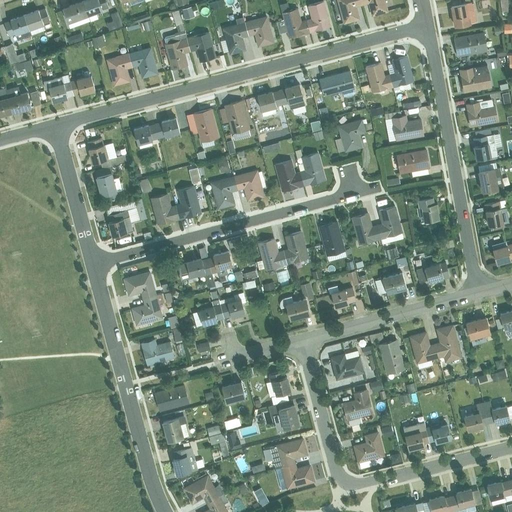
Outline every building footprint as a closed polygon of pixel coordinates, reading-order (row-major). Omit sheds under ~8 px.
[(102,10),(109,8),(106,0),(86,0),(83,1),(91,20),(91,21),(99,18),(97,13),(102,11),(102,10)] [(224,6),(222,0),(217,0),(209,2),(211,8),(213,7),(214,9),(224,6)] [(363,5),(361,0),(338,0),(344,23),(359,19),(356,7),(363,5)] [(372,15),(388,11),(384,0),(361,0),(363,5),(369,4),(372,15)] [(507,0),(499,0),(502,12),(508,12),(507,0)] [(91,20),(83,1),(69,6),(70,7),(63,9),(70,28),(91,20)] [(310,32),(330,27),(323,2),(308,6),(311,19),(307,20),(310,32)] [(455,26),(477,22),(473,2),(451,6),(455,26)] [(310,32),(307,20),(302,21),(298,8),(290,11),(288,3),(280,4),(290,38),(310,32)] [(183,14),(181,14),(182,19),(185,18),(185,20),(195,17),(192,7),(182,9),(183,14)] [(32,35),(45,30),(43,24),(50,22),(45,9),(39,11),(39,10),(25,15),(32,35)] [(178,10),(171,12),(176,26),(179,25),(181,31),(184,30),(178,10)] [(149,13),(130,20),(131,25),(142,21),(150,19),(151,18),(149,13)] [(32,35),(25,15),(11,20),(11,21),(4,23),(9,37),(16,34),(18,40),(32,35)] [(258,46),(273,42),(267,16),(245,22),(248,36),(255,34),(258,46)] [(248,36),(245,22),(243,17),(236,19),(237,24),(223,28),(226,39),(230,54),(245,49),(242,38),(248,36)] [(150,19),(142,21),(144,32),(153,30),(150,19)] [(107,26),(95,31),(97,36),(109,32),(107,26)] [(191,52),(186,37),(184,30),(181,31),(175,33),(175,34),(165,36),(164,39),(166,44),(165,44),(172,69),(187,65),(184,54),(191,52)] [(84,37),(83,32),(68,38),(69,43),(84,37)] [(201,62),(215,58),(208,32),(194,36),(193,35),(186,37),(191,52),(197,49),(201,62)] [(458,56),(488,50),(484,33),(454,38),(458,56)] [(103,35),(92,39),(93,48),(105,46),(103,35)] [(61,36),(53,39),(56,46),(63,43),(61,36)] [(13,44),(4,47),(11,64),(20,61),(13,44)] [(0,48),(0,54),(4,67),(11,64),(4,47),(0,48)] [(142,77),(158,73),(151,47),(129,53),(133,67),(139,66),(142,77)] [(133,67),(129,53),(107,59),(114,85),(129,81),(126,69),(133,67)] [(399,85),(413,81),(406,56),(392,60),(393,63),(387,65),(390,74),(393,88),(399,86),(399,85)] [(42,57),(33,60),(35,67),(44,64),(42,57)] [(30,60),(15,64),(17,70),(25,68),(26,72),(34,69),(30,60)] [(388,89),(393,88),(390,74),(384,76),(381,63),(366,67),(373,92),(387,88),(388,89)] [(464,92),(492,87),(489,70),(488,70),(487,65),(460,70),(464,92)] [(80,94),(95,90),(90,73),(87,71),(85,72),(83,74),(84,75),(84,77),(76,79),(70,81),(74,95),(80,93),(80,94)] [(344,97),(354,94),(356,92),(350,71),(319,79),(324,96),(341,92),(341,94),(342,95),(344,97)] [(67,96),(74,95),(70,81),(68,76),(43,81),(45,89),(49,88),(53,101),(68,97),(67,96)] [(303,100),(304,100),(300,85),(285,88),(285,89),(279,91),(282,105),(291,103),(292,107),(305,104),(303,100)] [(12,112),(31,107),(27,92),(20,93),(18,86),(6,90),(12,112)] [(0,115),(12,112),(6,90),(6,87),(0,89),(0,95),(1,99),(0,98),(0,115)] [(37,90),(30,92),(33,106),(41,104),(37,90)] [(276,113),(275,107),(282,105),(279,91),(273,93),(272,92),(258,96),(263,116),(276,113)] [(509,92),(502,93),(504,103),(511,102),(509,92)] [(471,126),(498,121),(495,104),(493,105),(492,99),(483,101),(482,98),(474,100),(474,97),(467,98),(468,104),(467,104),(471,126)] [(254,128),(250,129),(243,101),(248,99),(225,105),(234,140),(255,134),(254,128)] [(383,114),(382,106),(370,109),(371,115),(383,114)] [(329,111),(321,108),(318,115),(327,118),(329,111)] [(202,142),(219,137),(211,109),(194,113),(202,142)] [(396,141),(424,136),(420,119),(408,121),(407,115),(401,116),(400,111),(384,113),(389,141),(396,140),(396,141)] [(158,139),(166,136),(167,140),(181,137),(176,118),(161,122),(162,123),(155,125),(158,139)] [(364,124),(362,118),(338,125),(342,138),(335,140),(338,152),(345,150),(345,151),(361,147),(358,135),(366,133),(365,131),(372,129),(371,123),(364,124)] [(319,120),(311,122),(312,131),(321,129),(319,120)] [(151,140),(158,139),(155,125),(149,126),(149,125),(134,129),(138,145),(139,144),(140,148),(152,145),(151,140)] [(322,130),(313,133),(316,140),(324,138),(322,130)] [(484,161),(496,159),(496,158),(498,158),(495,145),(501,144),(500,134),(494,135),(493,134),(474,138),(475,145),(474,146),(477,160),(483,158),(484,161)] [(115,157),(113,158),(110,144),(105,145),(105,144),(103,145),(101,138),(89,141),(90,148),(89,148),(93,163),(100,161),(102,168),(118,164),(118,163),(130,160),(128,154),(115,157)] [(226,141),(229,153),(235,152),(232,140),(226,141)] [(279,142),(263,147),(264,153),(281,148),(279,142)] [(400,173),(429,167),(426,150),(397,155),(397,161),(395,161),(397,168),(399,167),(400,173)] [(206,159),(204,151),(196,153),(199,160),(206,159)] [(304,185),(325,179),(318,153),(301,158),(303,163),(298,164),(300,171),(304,185)] [(225,171),(226,173),(230,172),(227,158),(220,160),(221,162),(218,162),(221,172),(225,171)] [(304,185),(300,171),(295,172),(292,159),(275,164),(283,191),(304,185)] [(483,191),(503,187),(500,168),(498,168),(496,162),(479,165),(480,171),(479,171),(483,191)] [(196,164),(188,165),(190,172),(198,170),(196,164)] [(106,195),(108,201),(119,198),(117,192),(123,190),(122,182),(120,183),(119,177),(114,178),(111,167),(103,169),(104,175),(97,177),(102,196),(106,195)] [(248,200),(264,196),(262,188),(265,187),(266,186),(262,171),(259,172),(258,169),(240,174),(238,169),(233,171),(234,176),(238,190),(244,188),(248,200)] [(238,190),(234,176),(211,182),(218,208),(234,204),(231,192),(238,190)] [(151,191),(147,178),(139,180),(142,193),(151,191)] [(399,178),(386,180),(388,187),(400,185),(399,178)] [(179,219),(201,213),(193,186),(177,190),(181,203),(175,205),(179,219)] [(179,219),(175,205),(171,206),(168,193),(150,198),(158,224),(179,219)] [(430,220),(439,218),(436,203),(434,204),(433,197),(418,200),(420,213),(422,215),(423,215),(424,222),(426,221),(426,225),(431,224),(430,220)] [(504,223),(509,222),(505,200),(485,204),(489,226),(490,226),(491,232),(505,229),(504,223)] [(113,236),(133,231),(129,218),(132,217),(133,223),(141,221),(141,220),(147,218),(143,205),(108,215),(110,221),(109,222),(113,236)] [(402,233),(402,232),(395,206),(379,210),(382,223),(378,224),(381,239),(382,244),(403,239),(402,233)] [(381,239),(378,224),(371,226),(368,213),(352,218),(359,244),(381,239)] [(328,256),(345,251),(337,222),(319,226),(328,256)] [(288,264),(307,256),(301,231),(285,236),(289,248),(284,249),(288,264)] [(242,244),(240,237),(228,240),(230,247),(242,244)] [(288,264),(284,249),(278,251),(274,239),(259,243),(263,260),(256,261),(258,270),(265,268),(265,270),(282,265),(282,266),(288,264)] [(497,263),(511,259),(510,258),(511,257),(511,243),(508,244),(507,241),(492,245),(494,249),(493,249),(497,263)] [(386,250),(388,259),(399,256),(396,247),(386,250)] [(226,267),(232,266),(228,251),(213,255),(214,257),(208,259),(212,273),(218,272),(219,275),(221,275),(226,274),(228,273),(226,267)] [(406,257),(393,260),(394,266),(407,263),(406,257)] [(214,280),(212,273),(208,259),(202,261),(201,258),(187,262),(189,271),(179,273),(181,280),(191,278),(191,277),(199,275),(200,277),(206,276),(208,282),(214,280)] [(352,261),(346,262),(347,267),(343,268),(344,270),(354,268),(352,261)] [(428,282),(449,276),(446,262),(425,268),(424,266),(416,269),(419,282),(428,280),(428,282)] [(246,273),(244,273),(245,279),(257,275),(256,269),(245,272),(246,273)] [(241,270),(234,272),(236,280),(243,278),(241,270)] [(322,277),(321,270),(312,272),(313,279),(322,277)] [(355,271),(347,273),(349,281),(351,280),(353,286),(358,284),(355,271)] [(141,292),(143,298),(156,294),(150,272),(125,279),(129,295),(141,292)] [(387,293),(406,288),(402,272),(383,277),(383,278),(375,280),(379,294),(387,292),(387,293)] [(231,275),(218,279),(220,287),(233,283),(231,275)] [(366,275),(359,276),(361,283),(367,281),(366,275)] [(274,282),(265,284),(267,291),(276,289),(274,282)] [(313,298),(309,282),(300,285),(303,296),(307,295),(308,299),(313,298)] [(349,302),(356,300),(352,287),(339,290),(337,285),(328,288),(329,293),(331,293),(335,307),(349,303),(349,302)] [(170,292),(164,293),(167,303),(173,301),(170,292)] [(137,324),(163,317),(159,305),(164,303),(161,293),(156,294),(143,298),(144,305),(133,308),(137,324)] [(232,316),(245,313),(243,303),(246,302),(244,294),(219,300),(224,317),(231,315),(232,316)] [(290,319),(310,314),(306,299),(293,302),(292,296),(284,298),(282,299),(280,302),(280,305),(281,308),(287,307),(290,319)] [(224,317),(219,300),(219,299),(212,301),(213,306),(199,310),(203,324),(217,320),(217,319),(224,317)] [(511,310),(500,314),(506,335),(511,333),(511,310)] [(176,315),(168,318),(171,328),(179,326),(176,315)] [(485,335),(490,333),(486,318),(467,323),(468,328),(464,329),(466,336),(470,335),(473,345),(487,341),(485,335)] [(445,363),(461,358),(453,325),(437,329),(440,341),(435,343),(439,358),(443,357),(445,363)] [(179,327),(173,329),(176,341),(182,340),(179,327)] [(439,358),(435,343),(429,345),(426,332),(410,337),(419,368),(432,365),(431,360),(439,358)] [(165,360),(174,357),(170,341),(157,344),(156,339),(142,343),(144,350),(143,352),(145,353),(148,364),(160,361),(161,363),(166,362),(165,360)] [(387,374),(404,369),(397,340),(380,345),(387,374)] [(208,342),(197,345),(199,352),(210,349),(208,342)] [(183,344),(176,346),(179,356),(185,354),(183,344)] [(370,346),(362,347),(364,355),(372,354),(370,346)] [(337,379),(364,372),(360,355),(359,356),(357,350),(345,354),(331,358),(337,379)] [(503,359),(495,361),(497,369),(505,367),(503,359)] [(482,367),(474,369),(476,375),(483,373),(482,367)] [(504,370),(491,374),(493,382),(506,378),(504,370)] [(270,397),(290,392),(286,377),(284,377),(282,371),(268,375),(270,382),(266,383),(270,397)] [(381,380),(370,382),(373,393),(383,390),(381,380)] [(226,403),(246,398),(241,382),(222,387),(226,403)] [(405,385),(407,392),(416,390),(414,382),(405,385)] [(160,410),(189,403),(184,385),(155,393),(160,410)] [(348,420),(373,414),(368,389),(355,392),(354,387),(352,387),(355,400),(343,404),(348,420)] [(425,390),(417,392),(418,397),(425,395),(425,397),(431,396),(429,388),(425,389),(425,390)] [(215,401),(212,392),(204,393),(207,403),(215,401)] [(409,394),(399,396),(401,402),(403,401),(403,403),(411,401),(409,394)] [(490,400),(483,402),(488,422),(494,421),(495,423),(510,419),(506,405),(492,408),(490,400)] [(482,424),(488,422),(483,402),(476,403),(478,412),(464,415),(468,430),(483,426),(482,424)] [(278,430),(299,425),(294,405),(278,409),(280,414),(274,416),(278,430)] [(168,441),(189,436),(186,423),(187,423),(185,416),(163,422),(168,441)] [(226,429),(240,425),(238,417),(223,421),(226,429)] [(436,442),(451,438),(447,424),(440,426),(439,423),(425,427),(429,442),(435,440),(436,442)] [(220,424),(207,428),(209,437),(223,433),(220,424)] [(381,428),(383,437),(394,435),(391,425),(381,428)] [(429,442),(425,427),(420,428),(421,430),(405,435),(409,449),(424,445),(423,443),(429,442)] [(234,431),(226,433),(231,450),(242,447),(240,439),(236,440),(234,431)] [(358,462),(384,455),(378,431),(364,435),(366,443),(354,446),(358,462)] [(223,433),(209,437),(211,444),(219,442),(223,456),(228,454),(223,433)] [(270,447),(275,469),(296,463),(294,458),(307,454),(303,438),(270,447)] [(177,474),(204,466),(202,459),(195,461),(192,447),(174,452),(175,458),(173,459),(177,474)] [(265,460),(272,459),(270,447),(262,448),(265,460)] [(400,453),(391,455),(393,464),(402,461),(400,453)] [(264,463),(251,467),(253,473),(265,469),(264,463)] [(281,489),(314,481),(310,465),(298,469),(295,467),(296,463),(275,469),(281,489)] [(203,497),(206,503),(224,494),(219,484),(215,487),(208,475),(184,488),(192,503),(203,497)] [(511,499),(511,494),(508,481),(501,483),(501,482),(487,485),(492,505),(511,499)] [(238,486),(243,494),(248,491),(244,483),(238,486)] [(278,489),(271,493),(275,500),(282,496),(278,489)] [(471,511),(475,511),(476,510),(471,489),(456,493),(457,495),(450,497),(454,511),(466,511),(467,511),(466,511),(471,511)] [(265,504),(259,491),(254,494),(261,507),(265,504)] [(228,511),(224,504),(228,501),(224,494),(206,503),(209,509),(204,511),(228,511)] [(451,511),(454,511),(450,497),(445,498),(444,496),(429,500),(431,511),(439,511),(447,510),(447,511),(451,511)] [(396,511),(423,511),(421,502),(395,508),(396,511)]
